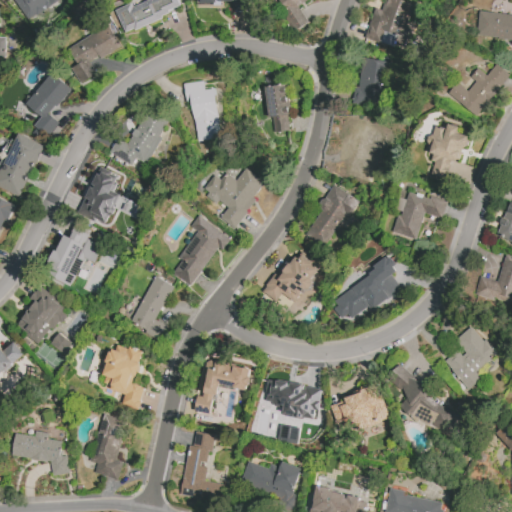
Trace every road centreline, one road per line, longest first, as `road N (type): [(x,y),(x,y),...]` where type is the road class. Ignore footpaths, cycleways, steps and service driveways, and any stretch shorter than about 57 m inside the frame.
road 1 (residential): [(351,0),(314,160),(282,224),(188,356),(148,511)]
road 2 (residential): [(333,64),(243,49),(195,55),(149,75),(94,128),(0,295)]
road 3 (residential): [(511,132),(448,287),(399,334),(355,352),(310,355),(267,345),(213,312)]
road 4 (tertiary): [(148,511),(117,505),(0,511)]
